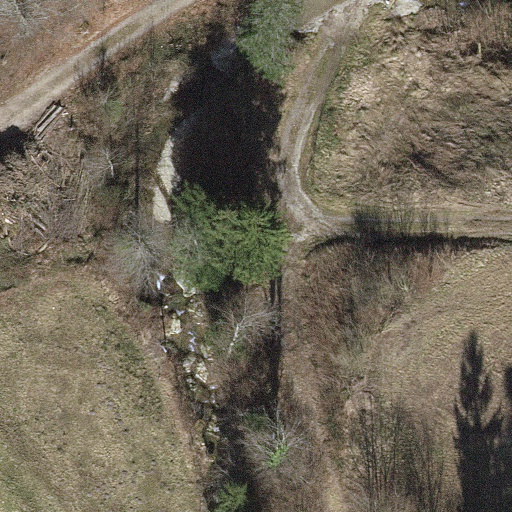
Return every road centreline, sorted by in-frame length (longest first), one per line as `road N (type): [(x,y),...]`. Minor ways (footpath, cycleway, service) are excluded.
road 1 (track): [(286,204),(311,424),(332,511)]
road 2 (track): [(286,204),(341,223),(511,224)]
road 3 (track): [(364,0),(309,85),(292,132),(286,204)]
road 4 (track): [(0,124),(182,0)]
